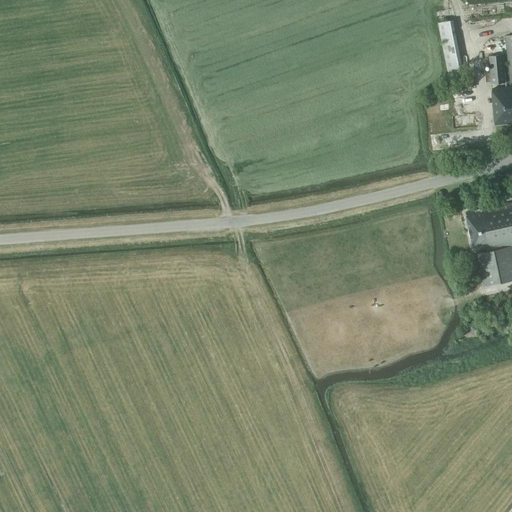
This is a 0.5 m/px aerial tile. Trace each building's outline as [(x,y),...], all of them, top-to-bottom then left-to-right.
[(462,69),(454,15),(439,17),(446,71),(462,69)] [(511,82),(511,86),(491,89),(495,125),(511,123),(511,35),(505,36),(509,83),(511,82)] [(491,84),(505,83),(502,54),(488,56),(490,70),(484,71),(485,82),(491,82),(491,84)] [(464,212),(466,221),(471,241),(470,241),(473,252),(489,248),(490,251),(476,254),(484,286),(511,280),(511,251),(511,246),(511,245),(511,201),(484,208),(474,210),(464,212)] [(472,289),(478,287),(476,278),(470,279),(472,289)] [(475,330),(479,323),(472,318),(468,325),(475,330)]
